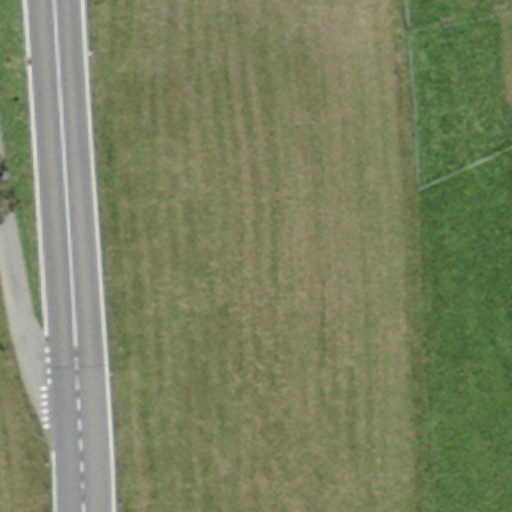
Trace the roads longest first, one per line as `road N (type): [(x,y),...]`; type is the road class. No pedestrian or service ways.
road 1 (primary): [(53,0),(79,421)]
road 2 (residential): [(0,200),(26,335),(79,421)]
